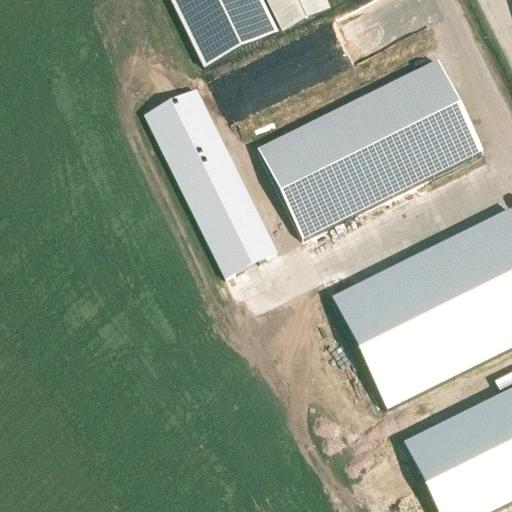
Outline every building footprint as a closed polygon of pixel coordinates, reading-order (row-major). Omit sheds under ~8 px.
[(259,0),(167,0),(203,74),(278,37),(259,0)] [(328,13),(321,0),(266,0),(284,35),(328,13)] [(302,246),(483,157),(438,67),(257,155),(302,246)] [(511,217),(509,211),(329,300),(390,426),(511,365),(511,217)] [(511,395),(402,450),(433,511),(503,511),(511,508),(511,395)]
